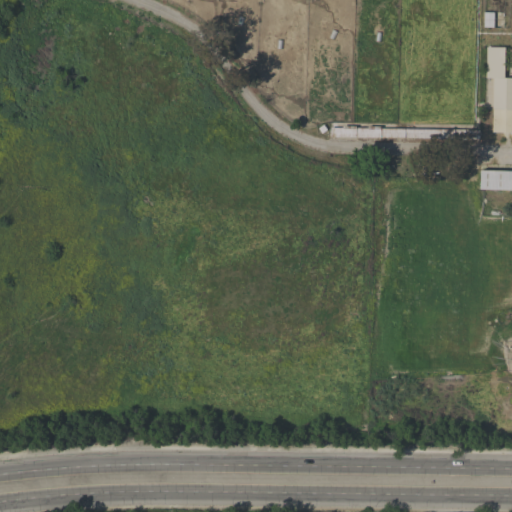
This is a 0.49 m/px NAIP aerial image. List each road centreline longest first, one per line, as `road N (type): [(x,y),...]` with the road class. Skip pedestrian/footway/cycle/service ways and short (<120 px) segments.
road 1 (primary): [(511,468),(108,465),(0,474)]
road 2 (primary): [(0,502),(150,492),(511,496)]
road 3 (residential): [(511,156),(348,150),(294,137),(250,100),(195,31),(132,0)]
